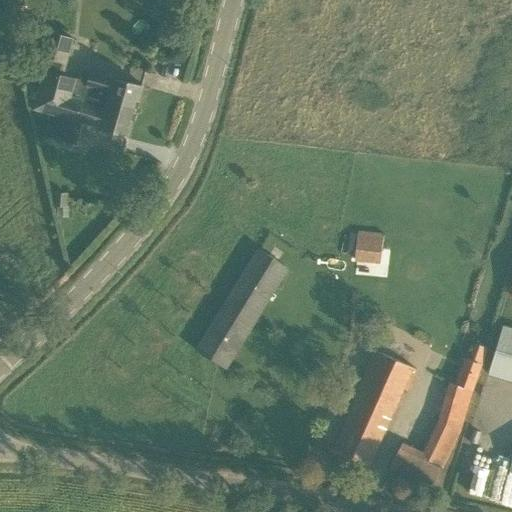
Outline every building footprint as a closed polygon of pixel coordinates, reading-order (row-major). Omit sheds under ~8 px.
[(35,44),(42,46),(35,69),(44,71),(39,88),(70,98),(75,79),(62,76),(65,64),(73,38),(47,31),(47,32),(39,29),(35,44)] [(90,72),(87,82),(82,101),(103,108),(105,100),(136,108),(142,86),(90,72)] [(128,136),(136,108),(105,100),(103,108),(82,101),(70,98),(39,88),(33,109),(50,114),(44,136),(76,145),(82,123),(97,127),(97,128),(128,136)] [(381,261),(384,237),(358,234),(355,259),(381,261)] [(288,269),(258,249),(195,350),(225,369),(288,269)] [(511,380),(511,330),(503,327),(489,373),(511,380)] [(466,358),(456,385),(471,390),(481,363),(487,347),(474,342),(468,359),(466,358)] [(333,452),(367,467),(403,386),(407,388),(417,368),(375,349),(333,452)] [(431,488),(444,462),(424,453),(401,443),(389,469),(431,488)] [(476,486),(473,495),(511,507),(511,475),(499,472),(502,461),(476,453),(466,483),(476,486)]
